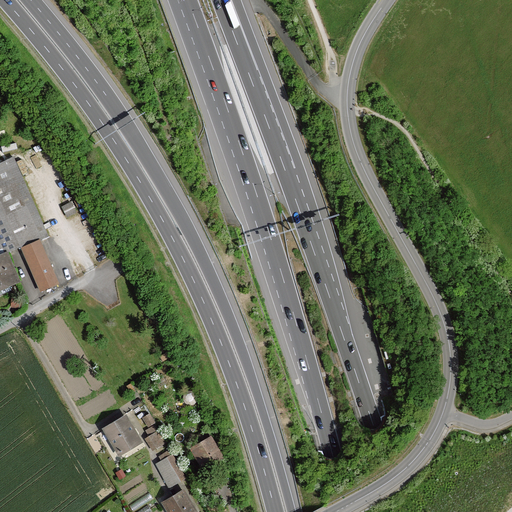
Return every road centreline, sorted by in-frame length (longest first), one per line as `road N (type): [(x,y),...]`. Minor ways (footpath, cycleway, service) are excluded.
road 1 (motorway): [(5,0),(74,83),(172,237),(228,359),(275,511)]
road 2 (motorway): [(293,511),(253,379),(195,239),(117,110),(31,0)]
road 3 (motorway): [(187,0),(272,244),(347,511)]
road 4 (motorway): [(401,511),(250,74)]
road 5 (tertiary): [(387,0),(356,53),(348,111),(363,168),(445,326),(451,367),(443,411)]
road 6 (tertiary): [(443,411),(413,461),(337,511)]
